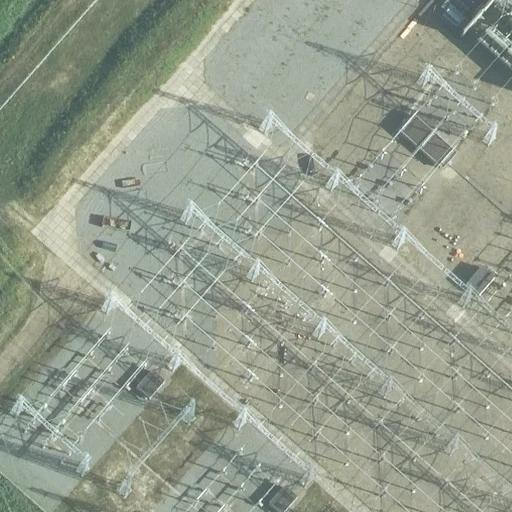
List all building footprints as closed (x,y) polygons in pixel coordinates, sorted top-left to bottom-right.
[(511,0),(493,0),(459,39),(511,85),(511,0)] [(411,116),(396,133),(441,172),(456,155),(411,116)] [(480,269),(465,287),(478,298),(493,280),(480,269)] [(151,372),(135,390),(148,401),(163,384),(151,372)] [(283,489),(268,506),(274,511),(284,511),(296,500),(283,489)]
